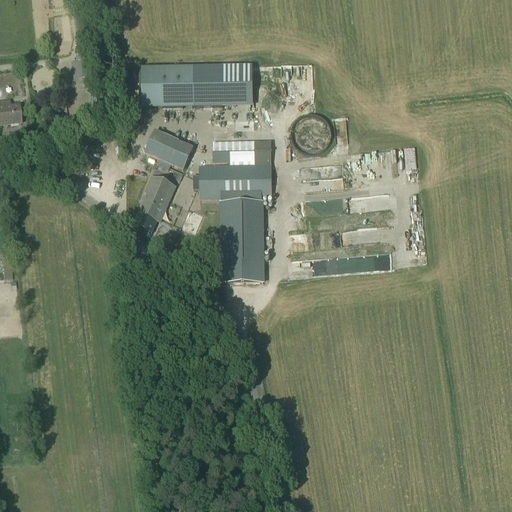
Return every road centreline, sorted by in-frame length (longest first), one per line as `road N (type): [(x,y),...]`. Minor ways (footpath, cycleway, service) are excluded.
road 1 (unclassified): [(280,511),(237,336),(87,198),(49,179),(0,174)]
road 2 (track): [(122,225),(97,0)]
